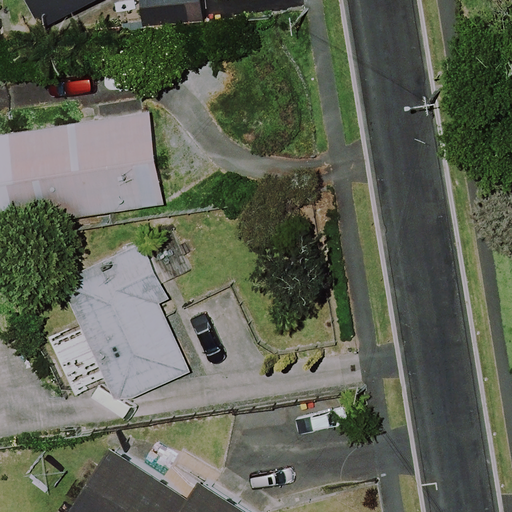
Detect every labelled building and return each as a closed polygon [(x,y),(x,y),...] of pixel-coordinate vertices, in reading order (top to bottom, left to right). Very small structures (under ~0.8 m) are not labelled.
[(86,0),(25,0),(38,25),(86,0)] [(203,23),(199,0),(143,0),(148,30),(203,23)] [(0,226),(163,203),(150,111),(0,132),(0,226)] [(168,295),(144,240),(66,273),(85,318),(47,334),(73,394),(107,380),(116,399),(189,368),(160,299),(168,295)] [(0,396),(0,438),(10,437),(3,396),(0,396)] [(189,498),(109,448),(69,511),(70,511),(252,511),(200,480),(189,498)]
